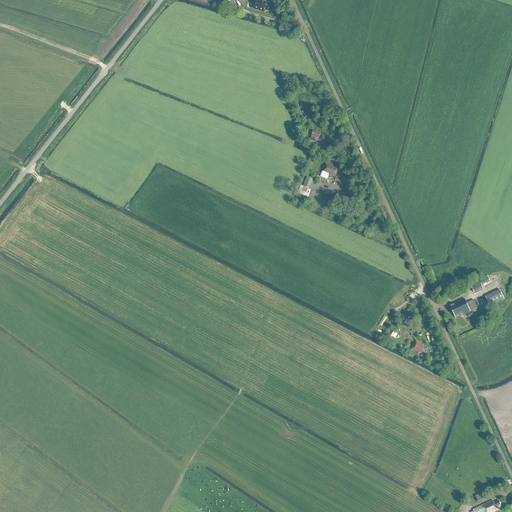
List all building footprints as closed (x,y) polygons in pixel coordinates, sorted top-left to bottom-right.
[(257,0),(253,0),(251,8),(263,12),(264,10),(268,11),(269,7),(265,5),(266,2),(257,0)] [(318,139),(320,134),(303,128),(302,133),(307,135),(307,134),(311,135),(311,136),(311,137),(310,141),(314,142),(315,138),(318,139)] [(334,176),(337,169),(332,168),(333,167),(325,164),(322,172),(331,176),(332,175),(334,176)] [(309,189),(312,180),(306,177),(303,186),(309,189)] [(479,279),(482,285),(490,282),(488,275),(479,279)] [(483,288),(482,285),(479,279),(470,284),(474,293),(483,288)] [(490,306),(504,300),(500,290),(485,297),(490,306)] [(467,303),(464,299),(450,306),(456,318),(478,308),(474,300),(467,303)] [(424,356),(428,348),(423,346),(424,345),(416,341),(412,350),(419,354),(420,353),(424,356)] [(477,503),(482,501),(482,499),(486,498),(484,492),(475,496),(477,503)] [(494,503),(492,500),(473,510),(474,511),(498,511),(499,510),(498,508),(500,507),(499,505),(501,505),(499,501),(494,503)]
